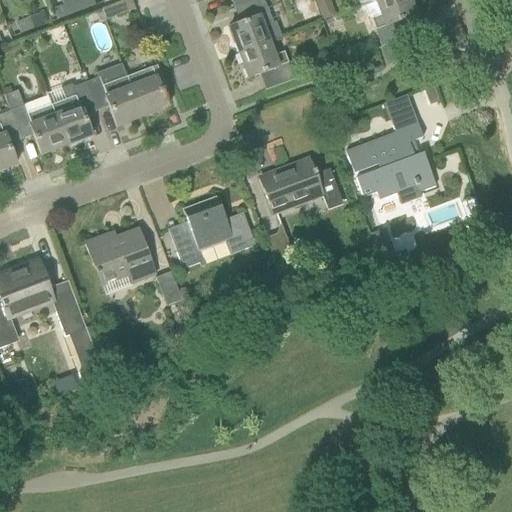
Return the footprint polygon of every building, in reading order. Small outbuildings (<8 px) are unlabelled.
[(80,12),(76,2),(75,0),(68,0),(61,3),(66,17),(80,12)] [(80,12),(94,7),(91,0),(79,0),(76,2),(80,12)] [(103,22),(134,11),(129,0),(128,0),(99,11),(103,22)] [(275,25),(272,26),(261,0),(258,0),(237,8),(243,24),(227,30),(237,56),(268,44),(280,39),(275,25)] [(234,0),(237,8),(258,0),(234,0)] [(356,0),(360,10),(385,0),(356,0)] [(403,22),(415,17),(408,0),(385,0),(360,10),(365,9),(380,48),(409,38),(403,22)] [(32,30),(46,24),(42,14),(29,19),(32,30)] [(19,35),(32,30),(29,19),(15,25),(19,35)] [(283,55),(273,58),(268,44),(237,56),(246,80),(258,76),(264,92),(293,81),(283,55)] [(96,80),(84,85),(93,108),(105,104),(115,129),(141,119),(126,79),(124,79),(120,66),(95,76),(96,80)] [(156,85),(161,83),(156,67),(126,79),(141,119),(166,110),(156,85)] [(64,103),(50,108),(65,148),(90,138),(82,118),(80,113),(93,108),(84,85),(74,89),(71,89),(70,86),(59,90),(64,103)] [(50,108),(25,118),(16,92),(3,97),(18,137),(30,132),(40,157),(65,148),(50,108)] [(5,142),(18,137),(3,97),(2,97),(8,113),(0,116),(0,172),(15,167),(5,142)] [(353,150),(344,153),(346,158),(352,174),(376,166),(377,170),(354,179),(361,199),(374,194),(377,201),(394,195),(399,206),(420,199),(418,194),(422,193),(422,192),(434,188),(428,173),(429,173),(422,155),(417,156),(413,158),(408,145),(412,143),(422,139),(414,119),(391,128),(394,134),(353,150)] [(307,162),(258,180),(272,216),(321,197),(322,201),(337,195),(328,171),(315,176),(313,172),(311,172),(307,162)] [(241,215),(223,222),(215,199),(181,212),(190,235),(170,242),(182,272),(201,265),(197,254),(222,245),(227,258),(254,248),(241,215)] [(280,283),(298,275),(279,227),(274,237),(263,241),(280,283)] [(153,279),(144,252),(137,233),(103,245),(101,239),(84,245),(99,291),(106,288),(105,286),(112,283),(113,285),(126,280),(129,289),(153,279)] [(0,350),(6,348),(11,346),(4,327),(10,325),(8,320),(7,316),(33,306),(34,309),(51,303),(37,265),(19,272),(19,270),(0,277),(0,350)] [(165,308),(180,302),(169,275),(154,281),(165,308)] [(63,338),(85,330),(76,305),(53,314),(63,338)] [(95,368),(77,375),(83,390),(98,384),(104,382),(98,367),(95,368)]
